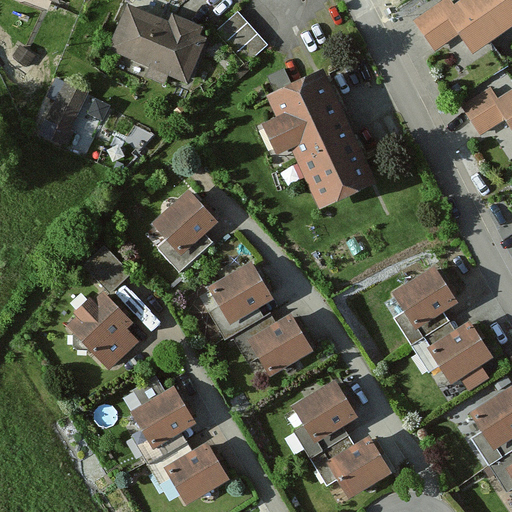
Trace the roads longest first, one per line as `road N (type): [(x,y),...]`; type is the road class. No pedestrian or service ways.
road 1 (residential): [(436,511),(423,462),(304,289),(217,197)]
road 2 (residential): [(511,295),(355,0)]
road 3 (residential): [(282,511),(141,297)]
